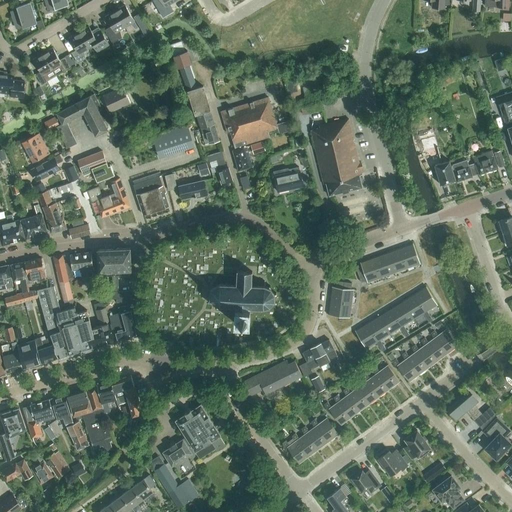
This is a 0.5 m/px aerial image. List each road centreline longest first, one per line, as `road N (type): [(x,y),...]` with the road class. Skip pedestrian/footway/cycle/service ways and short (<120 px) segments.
road 1 (unclassified): [(401,229),(366,80),(370,35),(385,0)]
road 2 (tertiary): [(0,395),(126,359),(161,362)]
road 3 (residential): [(244,218),(202,70)]
road 4 (residential): [(225,361),(251,423),(300,491)]
road 5 (residential): [(300,491),(421,401)]
road 6 (tertiary): [(225,361),(281,348),(302,334),(315,272)]
road 7 (unclassified): [(0,258),(144,238)]
road 8 (residential): [(511,500),(421,401)]
road 9 (residential): [(466,207),(511,325)]
road 10 (residential): [(0,36),(6,47),(19,48),(102,0)]
